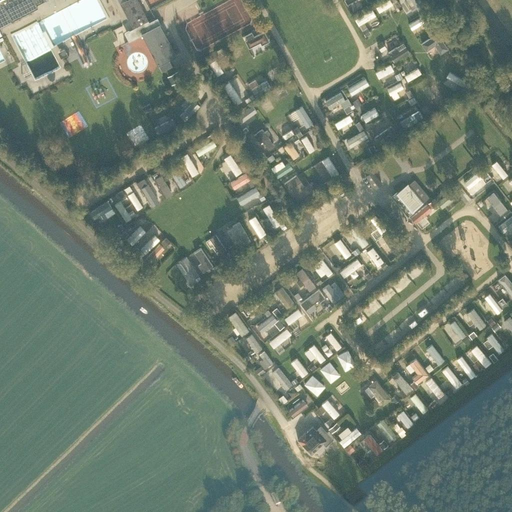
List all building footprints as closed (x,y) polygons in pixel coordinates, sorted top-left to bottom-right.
[(119,0),(134,28),(130,31),(125,33),(129,40),(131,39),(142,33),(158,64),(176,55),(157,19),(149,23),(137,0),(128,0),(126,1),(125,0),(0,0),(0,26),(0,27),(10,21),(37,7),(36,5),(45,0),(119,0)] [(347,0),(351,8),(368,0),(347,0)] [(381,0),(377,3),(380,9),(394,1),(393,0),(381,0)] [(375,23),(381,21),(375,6),(357,14),(365,33),(377,28),(375,23)] [(409,19),(412,25),(426,19),(423,13),(409,19)] [(248,32),(242,34),(248,47),(260,41),(261,44),(268,41),(264,31),(250,37),(248,32)] [(438,33),(422,44),(426,50),(436,44),(441,53),(448,48),(438,33)] [(382,48),(387,45),(384,38),(379,41),(382,48)] [(389,47),(396,58),(411,48),(407,42),(400,46),(398,42),(389,47)] [(216,71),(223,68),(217,56),(210,59),(216,71)] [(376,68),(380,74),(395,66),(391,59),(376,68)] [(405,71),(408,77),(423,69),(419,63),(405,71)] [(451,67),(447,73),(465,84),(468,78),(451,67)] [(266,72),(251,80),(257,91),(272,84),(266,72)] [(353,91),(371,81),(366,73),(348,83),(353,91)] [(391,91),(405,84),(401,77),(388,85),(391,91)] [(234,101),(242,98),(233,78),(225,81),(234,101)] [(437,95),(444,91),(435,78),(429,82),(437,95)] [(275,89),(283,101),(291,96),(284,83),(275,89)] [(330,105),(346,95),(342,88),(326,97),(330,105)] [(365,92),(354,97),(357,103),(367,98),(365,92)] [(187,116),(201,101),(195,96),(181,110),(187,116)] [(244,119),(258,108),(252,101),(239,112),(244,119)] [(290,110),(294,116),(300,113),(308,124),(315,119),(303,101),(290,110)] [(363,111),(366,118),(380,110),(376,104),(363,111)] [(335,118),(338,124),(354,117),(351,110),(335,118)] [(174,114),(155,123),(158,130),(177,121),(174,114)] [(289,122),(283,127),(289,134),(295,129),(289,122)] [(299,122),(295,124),(298,133),(303,131),(299,122)] [(394,122),(374,132),(379,140),(398,130),(394,122)] [(269,151),(283,142),(280,136),(275,139),(264,124),(255,130),(269,151)] [(351,143),(369,134),(365,126),(347,135),(351,143)] [(310,148),(316,145),(307,131),(301,135),(310,148)] [(194,149),(198,155),(216,144),(212,138),(194,149)] [(293,156),(300,151),(292,138),(285,143),(293,156)] [(332,174),(339,170),(331,151),(323,155),(332,174)] [(230,152),(224,156),(235,174),(241,170),(230,152)] [(188,153),(181,157),(193,176),(199,172),(188,153)] [(294,165),(291,158),(286,161),(284,157),(272,162),(277,173),(294,165)] [(502,175),(508,171),(499,157),(493,160),(502,175)] [(175,166),(169,170),(180,187),(186,183),(175,166)] [(468,184),(484,173),(480,167),(464,178),(468,184)] [(298,169),(284,178),(293,192),(307,183),(298,169)] [(374,188),(381,183),(372,169),(365,175),(374,188)] [(246,170),(230,180),(234,187),(250,177),(246,170)] [(161,172),(155,176),(167,195),(173,192),(161,172)] [(491,173),(468,185),(472,192),(495,181),(491,173)] [(396,193),(412,211),(423,202),(423,201),(426,199),(411,181),(408,183),(396,193)] [(158,201),(148,184),(142,187),(152,204),(155,204),(157,203),(158,201)] [(255,184),(237,196),(241,202),(259,191),(255,184)] [(456,184),(439,197),(448,208),(456,201),(452,196),(460,190),(456,184)] [(495,187),(488,194),(501,210),(509,204),(495,187)] [(137,208),(142,205),(133,190),(127,193),(137,208)] [(91,210),(95,216),(112,206),(108,199),(91,210)] [(120,199),(115,203),(126,220),(131,216),(120,199)] [(431,218),(425,211),(433,205),(429,199),(412,211),(422,225),(431,218)] [(269,203),(263,206),(275,226),(281,223),(269,203)] [(506,214),(511,209),(511,208),(509,204),(503,209),(506,214)] [(377,210),(370,215),(374,222),(369,225),(375,235),(388,228),(377,210)] [(504,229),(511,222),(511,211),(498,222),(504,229)] [(255,213),(249,217),(260,236),(266,232),(255,213)] [(240,220),(233,224),(245,243),(252,239),(240,220)] [(126,237),(132,243),(145,230),(139,225),(126,237)] [(392,247),(400,242),(391,227),(383,232),(392,247)] [(220,253),(226,249),(216,233),(210,236),(220,253)] [(140,248),(145,253),(160,239),(155,234),(140,248)] [(334,239),(346,255),(352,250),(341,234),(334,239)] [(146,255),(151,260),(164,248),(159,243),(146,255)] [(206,268),(212,265),(201,247),(195,250),(206,268)] [(192,278),(198,274),(186,255),(180,258),(192,278)] [(343,272),(363,262),(360,255),(340,265),(343,272)] [(359,266),(368,277),(374,273),(364,261),(359,266)] [(304,263),(297,267),(302,274),(297,277),(305,289),(316,283),(304,263)] [(499,275),(511,293),(511,276),(507,269),(499,275)] [(334,299),(341,293),(328,276),(321,282),(334,299)] [(310,310),(328,295),(319,284),(301,299),(310,310)] [(484,293),(497,310),(503,305),(490,289),(484,293)] [(245,305),(249,310),(259,303),(266,314),(271,310),(260,294),(245,305)] [(474,303),(468,309),(481,325),(488,320),(474,303)] [(275,318),(281,325),(285,321),(273,309),(258,323),(263,329),(275,318)] [(350,316),(355,324),(366,317),(361,309),(350,316)] [(409,328),(419,319),(412,311),(402,320),(409,328)] [(458,316),(447,321),(455,337),(466,332),(458,316)] [(288,323),(269,338),(274,344),(293,330),(288,323)] [(337,346),(343,342),(332,327),(326,332),(337,346)] [(256,349),(263,344),(252,329),(246,334),(256,349)] [(493,329),(488,333),(499,350),(505,346),(493,329)] [(310,343),(320,359),(326,355),(316,340),(310,343)] [(478,341),(471,347),(486,364),(492,358),(478,341)] [(436,357),(442,353),(435,342),(429,347),(436,357)] [(349,345),(337,351),(345,367),(357,361),(349,345)] [(257,351),(266,365),(274,359),(266,346),(257,351)] [(470,375),(476,371),(463,351),(456,355),(470,375)] [(302,374),(309,369),(299,353),(292,358),(302,374)] [(410,359),(418,370),(413,373),(417,380),(429,371),(417,354),(410,359)] [(331,379),(341,371),(331,357),(320,365),(331,379)] [(281,390),(293,382),(280,362),(268,370),(281,390)] [(442,367),(456,384),(463,379),(448,362),(442,367)] [(403,385),(401,386),(406,392),(414,385),(399,367),(393,373),(403,385)] [(313,371),(304,380),(317,392),(326,383),(313,371)] [(431,373),(425,379),(439,394),(446,388),(431,373)] [(377,375),(366,385),(381,403),(392,394),(377,375)] [(423,409),(429,404),(416,389),(410,394),(423,409)] [(279,395),(283,400),(289,396),(285,391),(279,395)] [(290,406),(294,412),(309,402),(305,396),(290,406)] [(323,401),(333,412),(338,408),(328,397),(323,401)] [(408,424),(414,418),(404,406),(397,411),(408,424)] [(377,419),(391,436),(398,431),(384,414),(377,419)] [(362,429),(357,423),(352,427),(349,422),(339,430),(343,435),(340,437),(344,443),(362,429)] [(306,432),(306,431),(298,439),(308,450),(312,446),(314,448),(318,444),(314,440),(317,436),(309,428),(306,432)] [(365,434),(373,443),(368,448),(373,454),(384,445),(371,429),(365,434)] [(346,444),(351,450),(356,446),(351,439),(346,444)] [(365,454),(358,460),(363,466),(370,461),(365,454)] [(275,506),(283,502),(278,493),(270,497),(275,506)]
